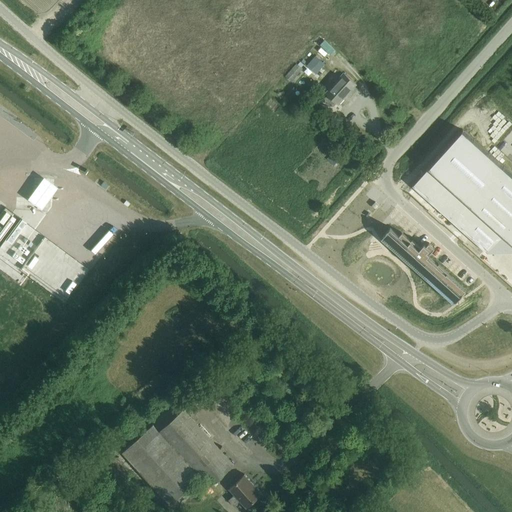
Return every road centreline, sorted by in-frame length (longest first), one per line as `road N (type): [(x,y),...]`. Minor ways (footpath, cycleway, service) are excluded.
road 1 (unclassified): [(506,296),(457,334),(413,333),(0,9)]
road 2 (secondary): [(473,389),(344,304),(54,80),(27,71)]
road 3 (secondary): [(27,71),(462,406)]
road 4 (unclassified): [(506,296),(375,179),(511,27)]
